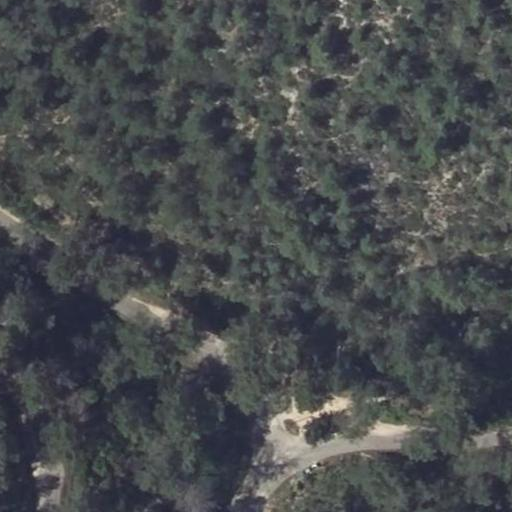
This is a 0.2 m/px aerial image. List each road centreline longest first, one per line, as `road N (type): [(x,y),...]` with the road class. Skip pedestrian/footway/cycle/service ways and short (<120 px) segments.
road 1 (tertiary): [(0,209),(232,358),(265,410),(272,456)]
road 2 (unclassified): [(272,456),(511,434)]
road 3 (tertiary): [(68,511),(74,437),(62,391),(48,373),(0,346)]
